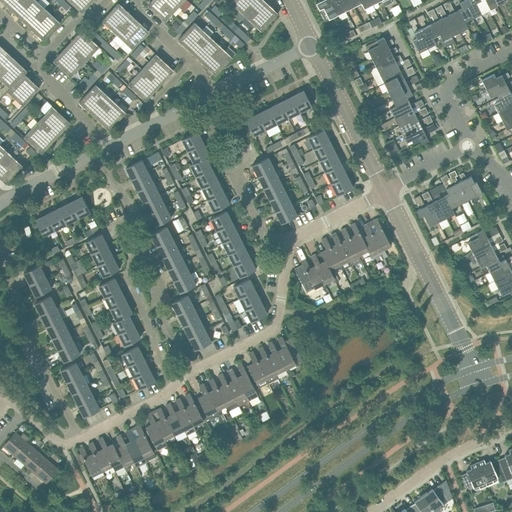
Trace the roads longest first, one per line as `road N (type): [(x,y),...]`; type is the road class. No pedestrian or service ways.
road 1 (tertiary): [(474,368),(427,388),(251,511)]
road 2 (tertiary): [(279,511),(405,420),(481,384)]
road 3 (residential): [(0,260),(19,319),(79,439)]
road 4 (residential): [(190,372),(272,331),(289,243)]
road 5 (residential): [(289,243),(263,238),(210,133),(202,99)]
road 6 (residential): [(465,349),(385,189)]
road 7 (residential): [(511,428),(445,458),(369,511)]
road 8 (residential): [(385,189),(310,44)]
road 9 (residential): [(172,387),(128,280),(132,254)]
road 10 (residential): [(132,254),(149,262),(158,309),(190,372)]
road 11 (residential): [(466,146),(447,88),(511,52)]
road 12 (residential): [(107,148),(33,65),(44,54)]
road 13 (residential): [(217,92),(136,0)]
road 14 (residential): [(132,254),(121,227),(134,220),(97,153)]
